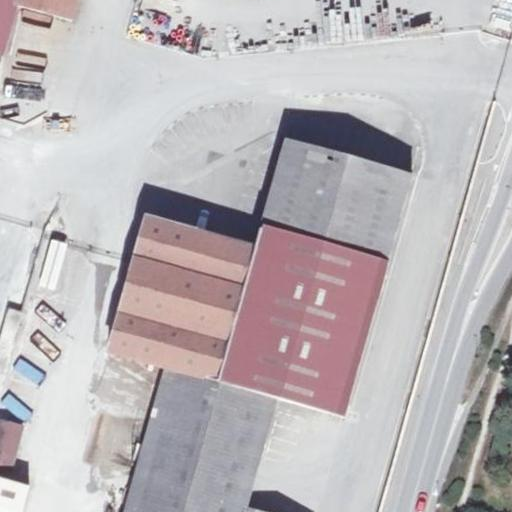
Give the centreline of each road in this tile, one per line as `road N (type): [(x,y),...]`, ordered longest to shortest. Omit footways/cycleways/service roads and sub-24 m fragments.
road 1 (unknown): [(124,141),(122,196),(40,511)]
road 2 (secondary): [(511,171),(458,349)]
road 3 (secondary): [(411,511),(458,349)]
